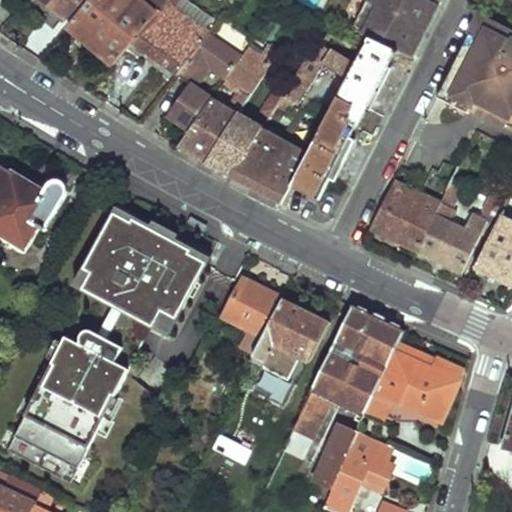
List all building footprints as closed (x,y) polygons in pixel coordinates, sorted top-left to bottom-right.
[(44,0),(68,19),(84,0),(44,0)] [(92,0),(70,27),(115,65),(133,44),(170,0),(155,0),(150,7),(142,0),(92,0)] [(170,0),(133,44),(178,76),(209,36),(211,33),(176,7),(181,0),(170,0)] [(367,0),(354,30),(370,38),(399,52),(413,59),(440,6),(427,0),(367,0)] [(511,42),(511,33),(479,17),(463,51),(437,101),(450,107),(469,116),(472,110),(508,129),(511,120),(511,49),(509,48),(511,42)] [(192,133),(215,100),(199,88),(212,69),(229,80),(243,61),(209,36),(178,76),(192,85),(169,118),(192,133)] [(322,130),(309,155),(291,188),(321,201),(394,53),(397,55),(399,52),(370,38),(326,121),(322,130)] [(319,41),(279,107),(289,113),(295,104),(297,105),(331,49),(319,41)] [(262,59),(250,50),(243,61),(229,80),(242,89),(230,109),(215,100),(192,133),(181,149),(208,164),(239,114),(278,53),(269,48),(262,59)] [(239,114),(208,164),(234,179),(265,129),(239,114)] [(318,116),(313,124),(322,130),(326,121),(318,116)] [(265,129),(234,179),(283,204),(291,188),(309,155),(265,129)] [(428,178),(450,188),(453,181),(460,168),(439,157),(428,178)] [(45,234),(68,196),(68,194),(68,191),(67,188),(65,186),(63,185),(58,183),(57,183),(53,183),(50,185),(46,194),(0,165),(0,236),(25,253),(39,231),(45,234)] [(397,181),(371,231),(417,252),(443,201),(397,181)] [(443,201),(417,252),(465,273),(484,234),(491,238),(502,217),(498,215),(507,198),(494,193),(483,219),(478,216),(473,217),(468,228),(452,220),(457,216),(461,208),(455,207),(465,186),(453,181),(450,188),(443,201)] [(174,339),(217,259),(181,240),(184,236),(157,222),(155,226),(119,207),(76,287),(115,308),(125,313),(174,339)] [(511,221),(502,217),(491,238),(476,270),(511,287),(511,221)] [(244,280),(225,317),(266,338),(285,300),(244,280)] [(285,300),(266,338),(254,361),(266,367),(277,346),(312,363),(332,323),(285,300)] [(354,306),(285,450),(302,459),(334,397),(367,413),(368,411),(376,393),(395,352),(400,343),(406,330),(381,319),(354,306)] [(125,313),(115,308),(100,335),(110,341),(125,313)] [(119,365),(127,349),(110,341),(100,335),(95,333),(91,332),(88,332),(84,334),(82,336),(82,340),(83,344),(84,346),(69,338),(9,450),(73,485),(133,372),(119,365)] [(400,343),(395,352),(430,367),(435,357),(400,343)] [(430,367),(395,352),(376,393),(395,401),(440,421),(463,370),(435,357),(430,367)] [(386,420),(395,401),(376,393),(368,411),(386,420)] [(341,423),(318,469),(332,476),(330,481),(325,479),(314,502),(325,508),(358,432),(341,423)] [(358,432),(325,508),(325,510),(331,511),(349,511),(361,485),(364,477),(369,479),(366,487),(383,494),(391,474),(381,470),(391,446),(358,432)] [(369,479),(364,477),(361,485),(366,487),(369,479)] [(4,491),(0,500),(0,511),(32,511),(34,509),(35,506),(4,491)] [(384,501),(379,511),(409,511),(410,511),(384,501)]
